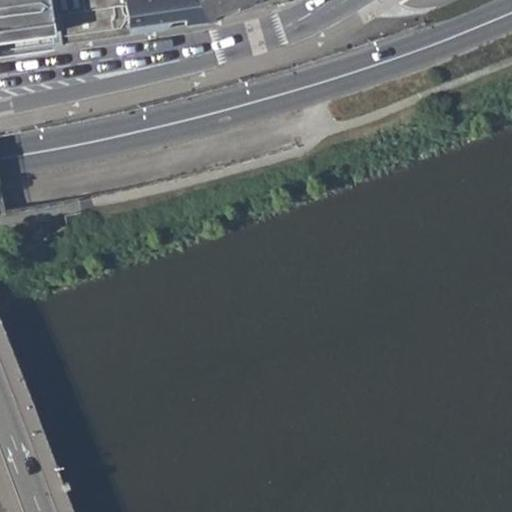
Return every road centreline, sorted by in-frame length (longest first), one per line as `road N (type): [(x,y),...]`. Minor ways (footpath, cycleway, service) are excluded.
road 1 (primary): [(0,163),(280,94),(511,11)]
road 2 (residential): [(153,65),(359,0)]
road 3 (residential): [(0,103),(98,86),(153,65)]
road 4 (residential): [(153,65),(90,61),(0,75)]
